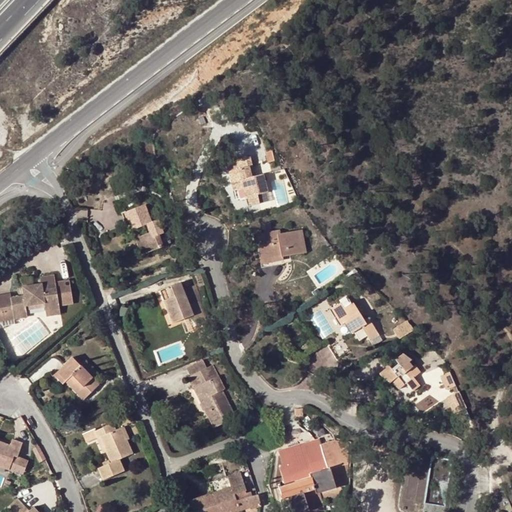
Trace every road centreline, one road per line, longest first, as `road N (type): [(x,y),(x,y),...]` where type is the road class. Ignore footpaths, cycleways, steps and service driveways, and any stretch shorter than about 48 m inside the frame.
road 1 (residential): [(198,229),(229,333),(259,386),(276,398),(306,396),(372,427),(463,452),(472,485),(468,511)]
road 2 (residential): [(35,154),(57,186),(177,473)]
road 3 (tertiary): [(236,0),(35,154)]
road 4 (residential): [(74,511),(35,423),(0,390)]
road 5 (residential): [(177,473),(245,447),(268,511)]
